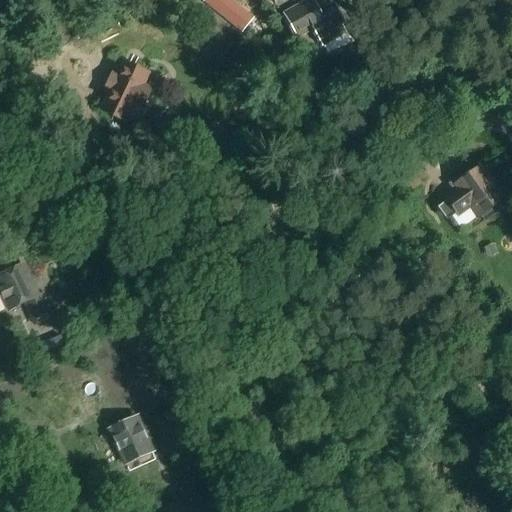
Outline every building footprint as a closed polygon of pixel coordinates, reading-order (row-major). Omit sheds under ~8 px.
[(332,8),(317,17),(310,4),(284,19),(295,39),(312,29),(321,46),(343,34),(339,28),(342,26),(332,8)] [(41,34),(53,53),(72,42),(60,22),(41,34)] [(119,77),(112,74),(104,90),(112,93),(105,107),(127,118),(133,106),(141,110),(150,93),(141,88),(147,76),(125,66),(119,77)] [(417,149),(411,134),(390,143),(399,166),(407,162),(404,154),(417,149)] [(478,217),(501,200),(494,190),(494,187),(491,183),(488,182),(479,170),(456,187),(459,192),(447,201),(459,217),(471,208),(478,217)] [(32,322),(52,313),(44,296),(38,298),(23,267),(0,277),(0,298),(3,298),(10,312),(25,305),(32,322)] [(80,309),(55,320),(62,336),(87,324),(80,309)] [(109,431),(124,463),(151,451),(136,419),(109,431)] [(226,470),(210,475),(216,492),(232,486),(226,470)] [(114,492),(103,496),(108,507),(118,503),(114,492)]
